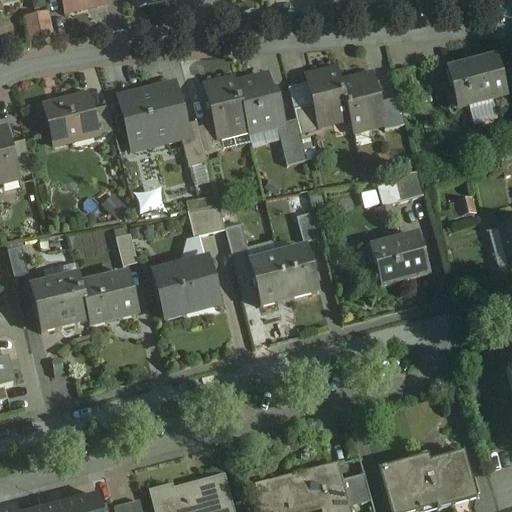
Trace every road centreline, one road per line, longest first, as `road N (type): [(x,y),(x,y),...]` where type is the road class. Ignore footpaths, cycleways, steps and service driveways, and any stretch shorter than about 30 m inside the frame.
road 1 (tertiary): [(0,444),(511,309)]
road 2 (residential): [(25,70),(183,42),(511,22)]
